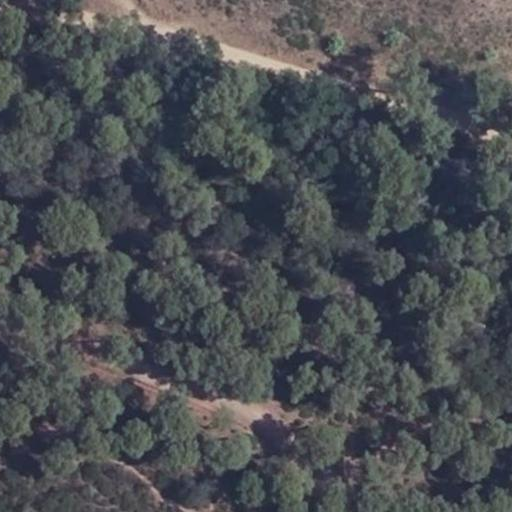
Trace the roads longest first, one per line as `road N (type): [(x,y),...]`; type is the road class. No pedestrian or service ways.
road 1 (track): [(0,28),(42,14),(206,48),(511,135)]
road 2 (track): [(342,511),(277,432),(202,389),(0,310)]
